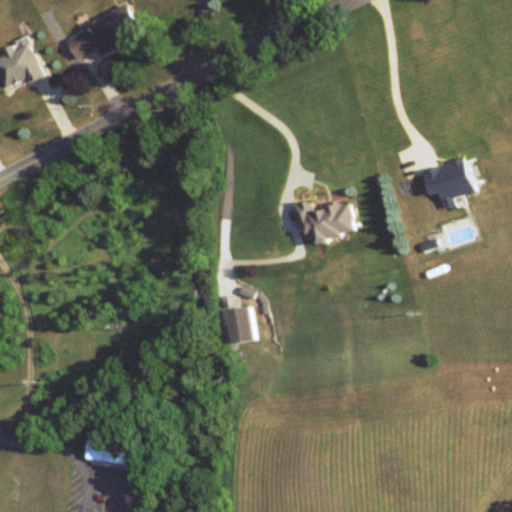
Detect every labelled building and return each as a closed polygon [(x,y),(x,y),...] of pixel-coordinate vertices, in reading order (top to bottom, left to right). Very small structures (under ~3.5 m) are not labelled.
[(67,34),(77,58),(140,30),(130,7),(67,34)] [(0,74),(7,89),(28,79),(30,83),(47,75),(31,41),(5,53),(6,55),(0,57),(0,74)] [(431,195),(441,192),(445,208),(457,205),(455,197),(475,192),(467,158),(424,169),(431,195)] [(351,202),(314,207),(313,200),(296,202),(300,232),(310,230),(312,240),(355,234),(351,202)] [(225,310),(232,344),(255,340),(248,305),(225,310)] [(132,442),(102,442),(102,462),(132,462),(132,442)]
